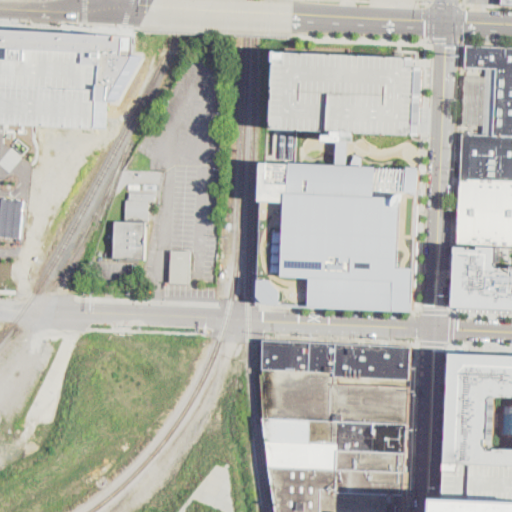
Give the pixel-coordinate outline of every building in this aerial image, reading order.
[(108,100),(118,101),(143,54),(132,54),(133,34),(3,28),(0,27),(0,46),(3,47),(110,52),(108,100)] [(511,246),(461,245),(465,132),(485,133),(498,134),(500,67),(488,67),(468,66),(468,45),(511,47),(511,246)] [(0,46),(0,121),(107,127),(108,100),(110,52),(3,47),(0,46)] [(279,127),(282,59),(282,50),(292,51),(413,56),(413,66),(423,67),(422,89),(420,134),(352,130),(352,141),(349,141),(338,141),(333,141),(333,130),(279,127)] [(421,168),(420,191),(417,267),(416,308),(314,303),(285,302),(269,302),(260,302),(260,294),(261,278),(264,201),(265,162),(297,163),(337,164),(338,151),(338,141),(349,141),(349,148),(348,165),(379,166),(410,167),(421,168)] [(156,193),(156,201),(151,201),(150,222),(148,222),(147,259),(116,259),(116,221),(127,221),(127,200),(131,200),(131,193),(156,193)] [(511,246),(461,245),(459,310),(511,312),(511,246)] [(192,251),(191,283),(172,283),(172,251),(192,251)] [(414,346),(412,379),(341,376),(341,384),(412,387),(405,511),(280,511),(266,418),(263,375),(266,375),(266,340),(414,346)] [(449,511),(452,461),(457,351),(511,352),(511,511),(449,511)]
